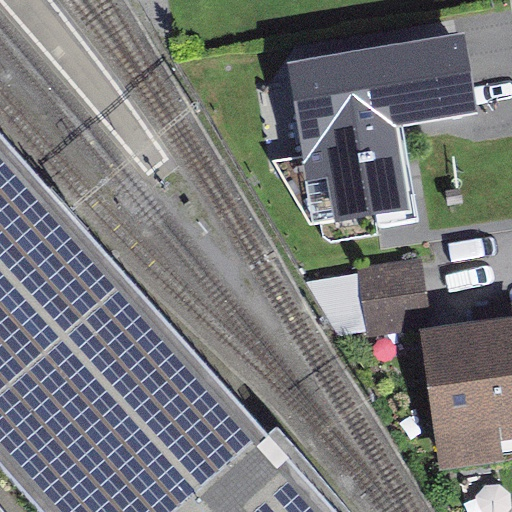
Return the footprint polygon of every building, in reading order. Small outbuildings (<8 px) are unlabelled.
[(506,98),(497,26),(297,52),(310,154),(333,151),(338,190),(357,188),(360,211),(461,198),(457,168),(435,171),(427,108),(506,98)] [(335,511),(0,138),(0,478),(30,511),(335,511)] [(361,341),(433,328),(423,271),(351,284),(361,341)] [(511,337),(432,348),(448,464),(497,457),(494,440),(511,437),(511,337)] [(0,511),(19,511),(0,487),(0,511)]
